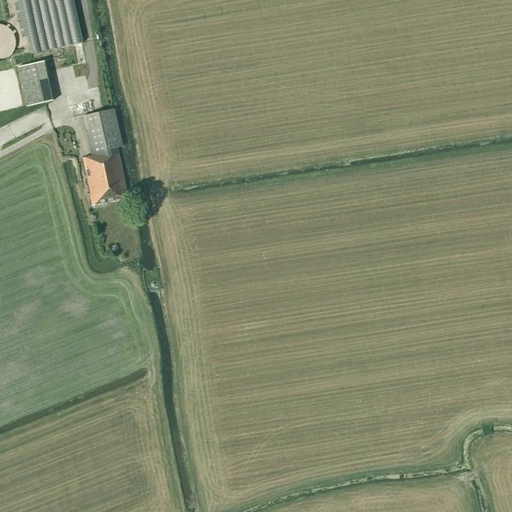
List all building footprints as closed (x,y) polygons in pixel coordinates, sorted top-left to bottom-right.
[(19,0),(31,55),(82,44),(72,0),(19,0)] [(0,56),(16,52),(10,23),(0,25),(0,56)] [(54,101),(45,62),(18,68),(26,107),(54,101)] [(71,117),(91,113),(88,102),(69,106),(71,117)] [(90,196),(89,197),(91,206),(128,199),(117,149),(122,148),(113,110),(82,117),(91,157),(82,159),(90,196)]
